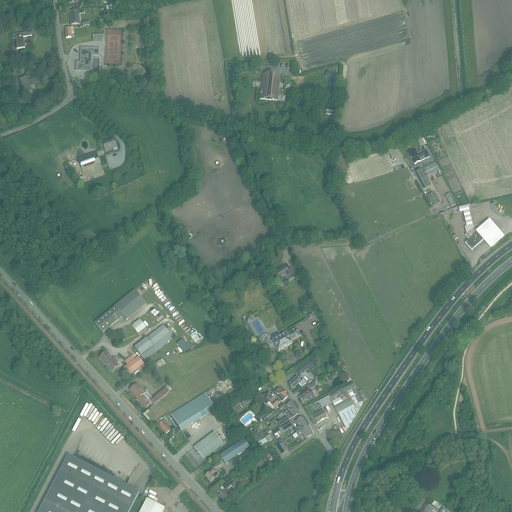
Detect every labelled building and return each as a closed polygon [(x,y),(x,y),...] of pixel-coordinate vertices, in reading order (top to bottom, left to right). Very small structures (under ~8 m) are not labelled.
[(78,11),(75,11),(70,12),(71,25),(79,24),(78,11)] [(66,38),(71,38),(71,33),(74,33),(73,28),(70,28),(65,28),(66,38)] [(23,37),(32,36),(31,32),(13,34),(13,39),(15,39),(17,50),(25,49),(23,37)] [(77,63),(77,70),(90,71),(91,71),(91,63),(91,55),(95,55),(98,55),(98,49),(87,49),(86,49),(81,49),(81,56),(81,63),(77,63)] [(329,79),(326,108),(333,109),(337,75),(328,70),(325,76),(329,79)] [(262,74),(261,94),(260,99),(277,101),(279,76),(262,74)] [(30,87),(41,83),(38,77),(28,81),(27,78),(20,80),(25,94),(31,92),(32,92),(30,87)] [(102,143),(105,151),(109,150),(109,148),(117,146),(114,139),(111,140),(111,141),(107,142),(106,141),(102,143)] [(413,161),(414,165),(429,157),(426,150),(417,155),(415,151),(409,154),(412,162),(413,161)] [(101,163),(96,152),(78,159),(82,171),(101,163)] [(435,163),(424,169),(426,173),(438,167),(435,163)] [(422,169),(415,173),(423,189),(430,185),(422,169)] [(89,181),(92,189),(105,184),(102,176),(89,181)] [(427,196),(433,207),(440,203),(434,193),(427,196)] [(445,196),(451,208),(455,206),(450,194),(445,196)] [(471,217),(469,210),(462,212),(466,227),(473,225),(471,217)] [(488,218),(475,229),(477,232),(484,240),(490,247),(503,236),(488,218)] [(484,240),(477,232),(475,229),(474,228),(473,225),(466,227),(465,227),(466,234),(465,235),(469,239),(465,242),(471,250),(484,240)] [(273,273),(276,277),(279,281),(289,274),(292,279),(295,276),(290,268),(287,270),(284,266),(280,269),(281,269),(274,273),(273,273)] [(135,290),(99,320),(95,323),(103,333),(123,316),(126,321),(146,304),(135,290)] [(131,325),(138,334),(146,328),(140,319),(131,325)] [(170,333),(163,325),(134,348),(141,356),(170,333)] [(286,334),(272,342),(278,352),(292,344),(290,341),(293,339),(293,340),(300,335),(296,329),(289,333),(290,334),(287,335),(286,334)] [(270,339),(274,335),(269,330),(265,334),(270,339)] [(182,346),(186,344),(189,348),(193,345),(188,338),(180,343),(182,346)] [(99,358),(112,372),(118,366),(116,363),(118,362),(114,358),(112,359),(106,352),(99,358)] [(144,364),(138,357),(124,368),(129,376),(144,364)] [(162,367),(169,361),(165,357),(158,363),(162,367)] [(311,359),(296,370),(300,375),(315,364),(311,359)] [(343,372),(347,381),(351,379),(347,370),(343,372)] [(292,389),(293,390),(299,384),(302,387),(306,384),(298,376),(297,378),(296,377),(288,385),(291,387),(290,388),(291,389),(292,389)] [(318,402),(321,409),(332,403),(334,407),(359,395),(356,389),(353,383),(323,398),(324,398),(318,402)] [(130,391),(146,409),(150,405),(148,403),(149,402),(143,395),(146,392),(145,392),(137,384),(130,391)] [(150,400),(152,403),(154,405),(169,391),(165,387),(150,400)] [(283,393),(279,388),(275,392),(274,391),(273,392),(273,393),(269,396),(269,395),(266,398),(269,402),(271,404),(283,393)] [(310,390),(299,397),(304,404),(315,397),(310,390)] [(171,415),(181,431),(215,409),(205,393),(171,415)] [(283,393),(271,404),(274,408),(279,404),(278,403),(281,401),(282,402),(287,397),(283,393)] [(240,401),(244,406),(254,400),(250,394),(240,401)] [(334,407),(347,430),(358,413),(363,404),(359,395),(334,407)] [(292,402),(286,406),(289,410),(284,414),(286,417),(289,420),(293,418),(299,414),(296,410),(297,410),(292,402)] [(261,416),(264,420),(274,412),(270,408),(270,407),(261,416)] [(323,412),(317,415),(313,418),(316,424),(327,418),(323,412)] [(106,414),(104,416),(113,426),(115,424),(106,414)] [(278,422),(280,426),(289,420),(286,417),(278,422)] [(294,429),(296,433),(301,430),(307,426),(301,418),(295,421),(298,426),(294,429)] [(157,423),(166,435),(171,431),(162,419),(157,423)] [(281,427),(283,431),(292,426),(289,422),(281,427)] [(265,425),(259,429),(264,436),(270,432),(265,425)] [(301,430),(296,433),(299,437),(303,435),(306,439),(312,435),(307,426),(301,430)] [(194,448),(200,456),(203,460),(224,445),(214,432),(194,448)] [(225,464),(250,447),(244,439),(220,456),(225,464)] [(277,447),(282,454),(287,451),(282,443),(277,447)] [(266,456),(271,464),(275,461),(269,453),(266,456)] [(128,511),(139,493),(67,456),(38,511),(128,511)] [(213,469),(205,476),(211,482),(219,475),(216,471),(215,472),(213,469)] [(222,491),(223,492),(218,496),(226,504),(230,500),(225,494),(228,491),(226,488),(231,485),(228,482),(226,484),(222,487),(224,490),(222,491)] [(150,495),(142,511),(166,511),(170,504),(150,495)]
